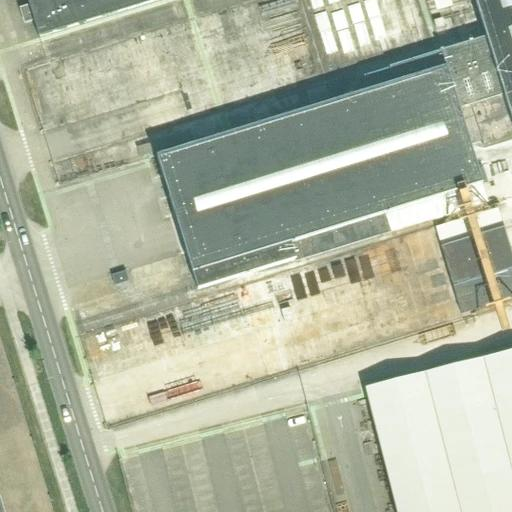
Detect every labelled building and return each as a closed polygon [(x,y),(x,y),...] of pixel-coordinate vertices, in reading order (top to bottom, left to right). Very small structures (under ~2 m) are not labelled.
[(163,0),(26,0),(30,10),(24,12),(27,22),(33,20),(39,39),(163,0)] [(511,0),(474,0),(487,39),(390,70),(363,78),(367,93),(155,159),(195,291),(297,260),(298,263),(393,234),(387,215),(483,185),(470,145),(482,142),(485,151),(511,142),(511,0)] [(511,300),(511,254),(505,230),(439,250),(459,317),(511,300)] [(114,289),(127,284),(124,274),(111,279),(114,289)] [(396,511),(511,511),(511,354),(366,392),(396,511)]
